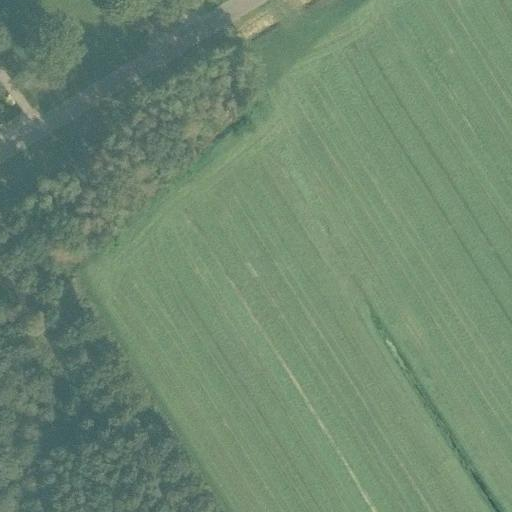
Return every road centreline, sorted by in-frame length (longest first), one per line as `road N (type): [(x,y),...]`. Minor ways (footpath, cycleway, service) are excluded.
road 1 (track): [(0,228),(184,511)]
road 2 (unknown): [(0,264),(160,511)]
road 3 (tertiary): [(0,152),(246,0)]
